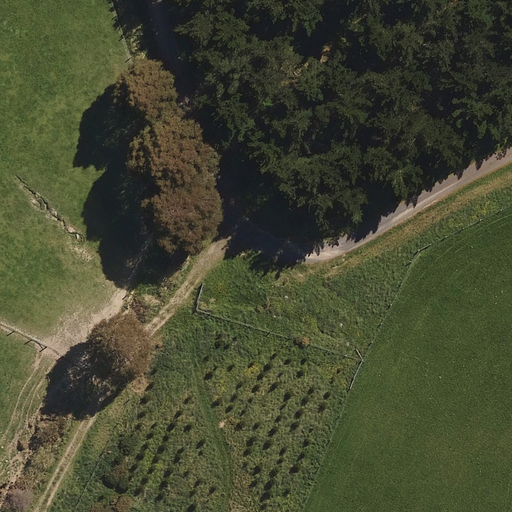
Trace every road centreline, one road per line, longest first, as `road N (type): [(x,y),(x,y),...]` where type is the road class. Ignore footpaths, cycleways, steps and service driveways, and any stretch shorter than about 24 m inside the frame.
road 1 (track): [(511,144),(435,171),(286,203),(240,191),(217,155),(160,0)]
road 2 (track): [(66,511),(240,191)]
